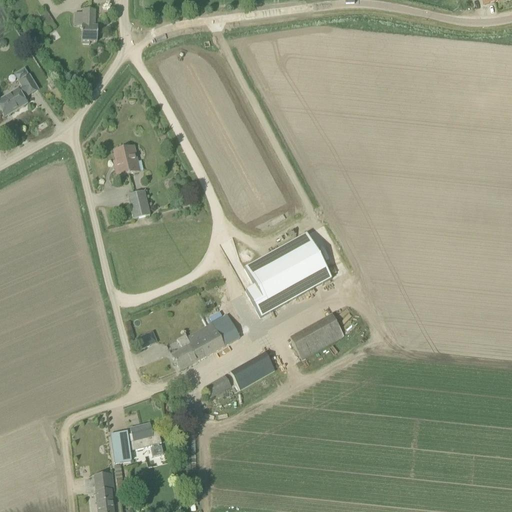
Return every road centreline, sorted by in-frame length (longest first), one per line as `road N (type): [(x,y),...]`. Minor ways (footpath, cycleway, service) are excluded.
road 1 (unclassified): [(70,477),(65,433),(75,419),(130,400),(138,384),(69,128)]
road 2 (unclassified): [(132,46),(193,22),(356,2),(468,22),(511,18)]
